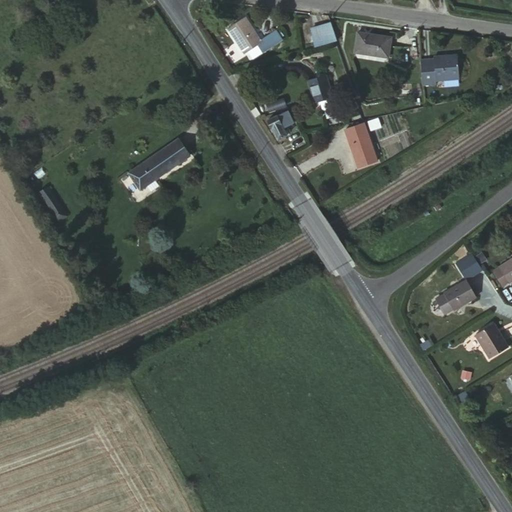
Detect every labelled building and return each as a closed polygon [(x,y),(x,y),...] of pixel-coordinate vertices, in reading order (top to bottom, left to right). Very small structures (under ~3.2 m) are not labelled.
[(251,59),(284,41),(279,29),(262,38),(248,14),(226,27),(241,54),(246,51),(251,59)] [(309,30),(315,49),(336,42),(329,23),(309,30)] [(390,58),(393,38),(358,34),(355,55),(390,58)] [(424,60),(428,84),(459,78),(456,56),(424,60)] [(309,82),(315,106),(322,104),(324,114),(327,115),(335,112),(336,109),(334,102),(329,77),(309,82)] [(268,105),(270,113),(286,109),(283,101),(268,105)] [(285,115),(269,124),(280,141),(289,135),(285,126),(289,123),(285,115)] [(359,171),(378,164),(364,124),(346,131),(359,171)] [(142,189),(194,155),(183,138),(131,171),(142,189)] [(53,211),(62,205),(51,188),(42,193),(53,211)] [(70,217),(62,205),(53,211),(61,223),(70,217)] [(505,287),(511,282),(511,260),(494,271),(505,287)] [(453,310),(475,299),(466,281),(444,293),(435,298),(444,312),(452,308),(453,310)] [(491,359),(509,347),(495,323),(476,334),(491,359)]
